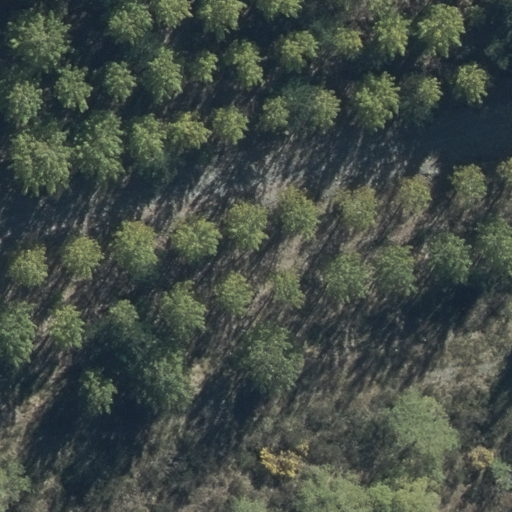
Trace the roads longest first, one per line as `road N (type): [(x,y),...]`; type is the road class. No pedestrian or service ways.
road 1 (track): [(0,136),(511,38)]
road 2 (track): [(511,361),(0,439)]
